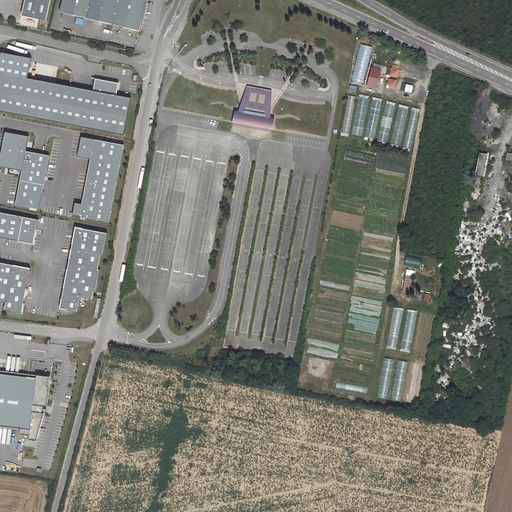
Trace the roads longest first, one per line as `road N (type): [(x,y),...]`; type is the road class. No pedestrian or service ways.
road 1 (unclassified): [(53,511),(101,333),(155,65)]
road 2 (primary): [(321,0),(480,65)]
road 3 (residential): [(155,65),(0,30)]
road 4 (unknown): [(0,458),(42,460),(64,359)]
road 5 (primary): [(480,65),(361,0)]
